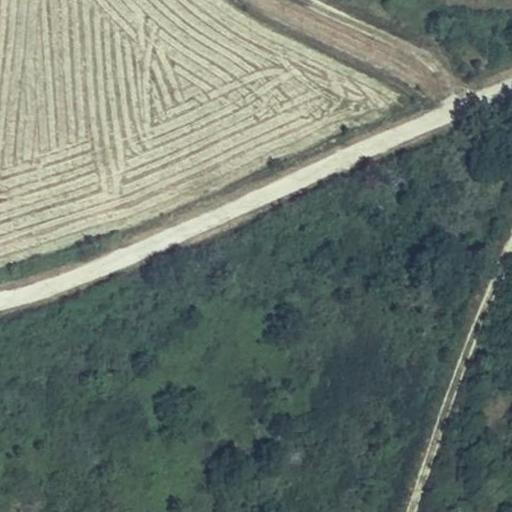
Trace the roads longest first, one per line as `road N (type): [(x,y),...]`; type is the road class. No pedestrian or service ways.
road 1 (track): [(511,79),(83,264),(0,289)]
road 2 (track): [(511,219),(411,511)]
road 3 (track): [(316,0),(474,95)]
